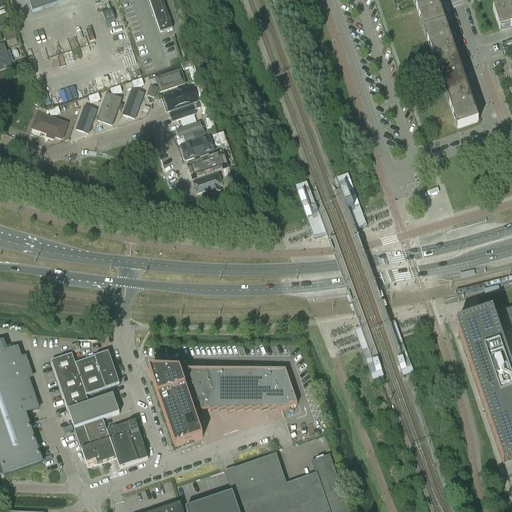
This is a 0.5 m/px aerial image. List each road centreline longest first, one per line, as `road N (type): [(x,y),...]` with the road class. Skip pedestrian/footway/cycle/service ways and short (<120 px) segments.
road 1 (tertiary): [(124,284),(306,287),(511,250)]
road 2 (tertiary): [(511,229),(333,266),(256,271),(127,262)]
road 3 (residential): [(0,140),(47,158),(160,120),(186,189)]
road 4 (unknown): [(32,42),(52,84),(93,76),(117,49),(111,33),(83,22),(66,27)]
road 5 (unclassified): [(162,465),(122,347),(124,284)]
road 6 (unclassified): [(162,465),(279,427),(290,463)]
road 7 (unclassified): [(28,345),(75,488)]
road 8 (tertiary): [(127,262),(0,236)]
road 9 (tertiary): [(0,268),(124,284)]
